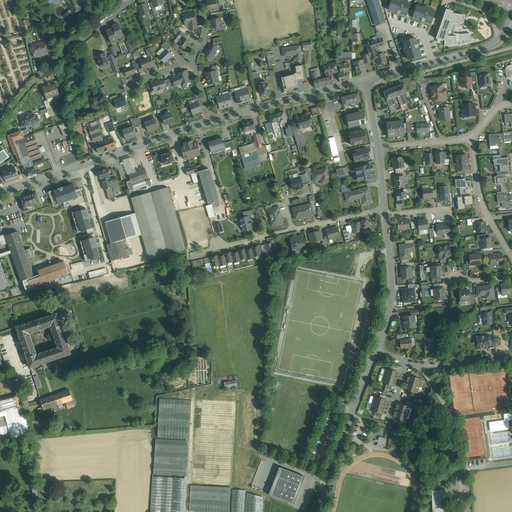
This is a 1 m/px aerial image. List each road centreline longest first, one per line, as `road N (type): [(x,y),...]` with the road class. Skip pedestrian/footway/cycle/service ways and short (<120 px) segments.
road 1 (tertiary): [(0,195),(212,121)]
road 2 (residential): [(0,122),(40,74),(131,0)]
road 3 (residential): [(374,352),(314,511)]
road 4 (tertiary): [(367,79),(481,49),(500,39),(511,19)]
road 5 (tertiary): [(212,121),(367,79)]
road 6 (residential): [(460,511),(446,411),(422,365)]
road 7 (residential): [(384,213),(392,284),(374,352)]
road 8 (residential): [(472,135),(481,201),(511,257)]
